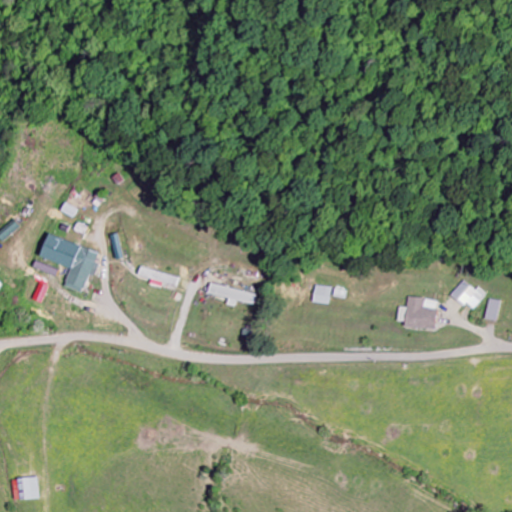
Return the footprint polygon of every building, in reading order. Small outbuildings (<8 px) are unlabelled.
[(77,269),(71,288),(92,295),(105,252),(57,237),(50,260),(77,269)] [(476,312),(487,293),(478,288),(476,291),(461,281),(451,297),(476,312)] [(39,301),(49,305),(55,288),(45,284),(39,301)] [(258,296),(215,284),(213,295),(232,300),(230,306),(238,308),(240,302),(256,306),(258,296)] [(399,308),(397,326),(434,330),(436,310),(423,309),(424,299),(408,298),(407,309),(399,308)] [(500,301),(488,300),(485,320),(496,322),(500,301)] [(21,479),(21,500),(40,499),(40,478),(21,479)]
